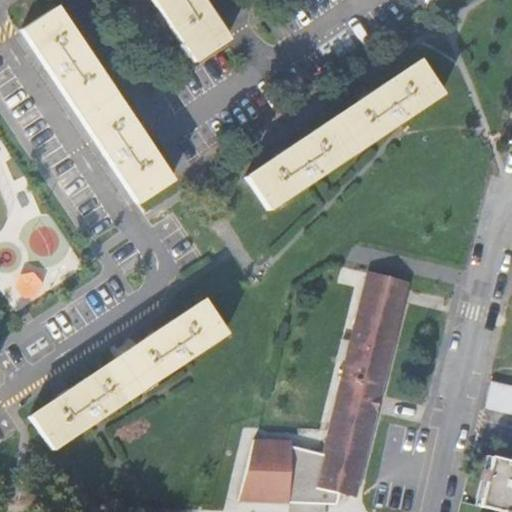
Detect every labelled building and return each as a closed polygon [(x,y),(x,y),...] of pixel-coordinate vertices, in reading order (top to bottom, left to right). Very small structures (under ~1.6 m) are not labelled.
[(151,0),(193,62),(225,40),(198,0),(151,0)] [(111,93),(55,8),(21,31),(78,116),(111,93)] [(416,59),(328,119),(352,154),(440,94),(416,59)] [(172,183),(111,93),(78,116),(137,206),(172,183)] [(264,213),(352,154),(328,119),(240,178),(264,213)] [(355,494),(405,284),(367,275),(316,485),(355,494)] [(202,300),(115,358),(138,392),(225,334),(202,300)] [(51,450),(138,392),(115,358),(28,416),(51,450)] [(511,386),(489,381),(482,408),(511,414),(511,386)] [(511,511),(511,461),(491,457),(479,506),(502,511),(511,511)]
